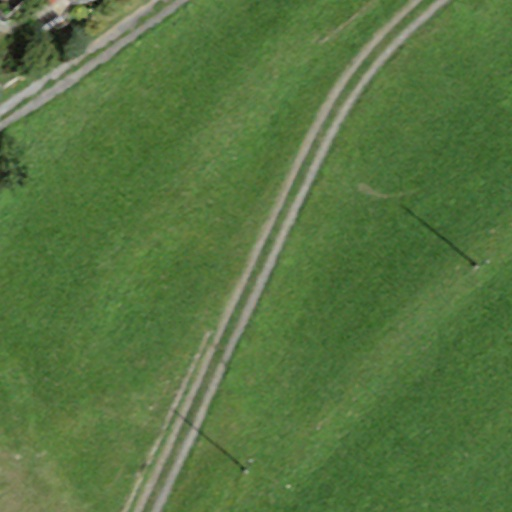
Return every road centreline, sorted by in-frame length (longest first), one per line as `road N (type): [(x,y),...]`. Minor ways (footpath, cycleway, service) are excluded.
road 1 (track): [(160,511),(387,45),(446,0)]
road 2 (track): [(166,0),(0,120)]
